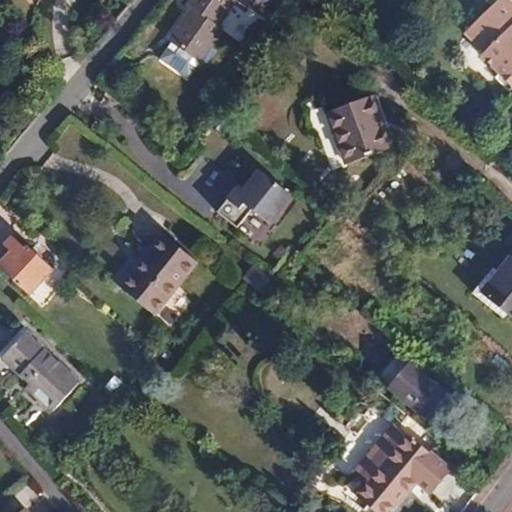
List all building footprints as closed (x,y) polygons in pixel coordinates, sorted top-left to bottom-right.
[(254,26),(234,10),(220,0),(191,0),(183,11),(190,17),(166,49),(154,64),(182,85),(194,69),(197,65),(202,68),(211,56),(206,53),(218,39),(235,51),(254,26)] [(273,0),(242,0),(238,5),(258,21),(273,0)] [(511,3),(508,0),(503,0),(473,30),(467,36),(482,52),(501,33),(506,38),(486,57),(485,59),(503,79),(499,82),(511,94),(511,3)] [(258,21),(238,5),(234,10),(254,26),(258,21)] [(501,33),(482,52),(486,57),(506,38),(501,33)] [(392,144),(369,95),(326,114),(323,108),(309,114),(309,123),(313,130),(319,135),(333,129),(349,163),(392,144)] [(270,225),(293,197),(262,171),(245,192),(240,188),(219,213),(238,229),(253,211),(270,225)] [(162,237),(120,290),(153,316),(195,263),(162,237)] [(15,239),(0,254),(0,267),(31,297),(55,272),(32,250),(30,253),(15,239)] [(511,244),(471,286),(501,315),(505,311),(511,317),(511,244)] [(256,265),(245,277),(260,291),(272,279),(256,265)] [(28,334),(3,359),(32,387),(29,391),(52,413),(80,386),(28,334)] [(395,358),(377,379),(428,421),(445,400),(395,358)] [(511,446),(511,434),(499,423),(489,435),(508,451),(511,446)] [(374,486),(360,502),(372,511),(387,511),(395,503),(401,508),(413,494),(407,489),(415,480),(436,496),(455,473),(399,429),(361,474),(374,486)] [(15,491),(0,505),(0,511),(16,511),(26,504),(15,491)]
